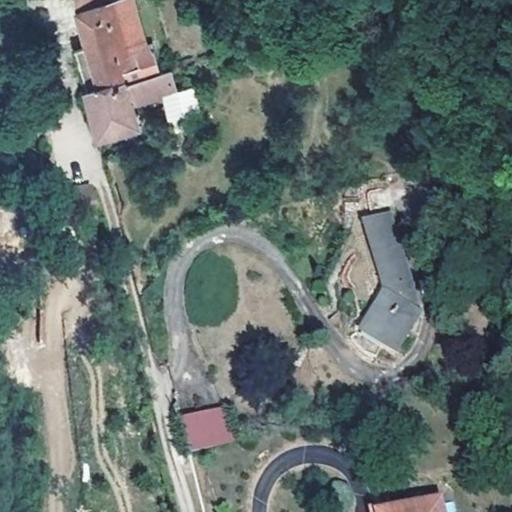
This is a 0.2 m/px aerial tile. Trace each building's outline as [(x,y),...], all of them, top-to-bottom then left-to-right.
[(82,89),(150,66),(154,65),(146,37),(139,38),(128,0),(109,0),(103,2),(77,9),(73,10),(85,58),(75,61),(82,89)] [(74,0),(77,9),(103,2),(102,0),(74,0)] [(155,88),(150,66),(82,89),(92,130),(132,120),(125,96),(155,88)] [(89,214),(83,185),(48,191),(54,222),(89,214)] [(388,204),(367,210),(385,273),(358,315),(392,338),(417,301),(388,204)] [(219,407),(177,418),(187,452),(228,440),(219,407)] [(381,508),(382,511),(443,511),(437,492),(381,508)]
